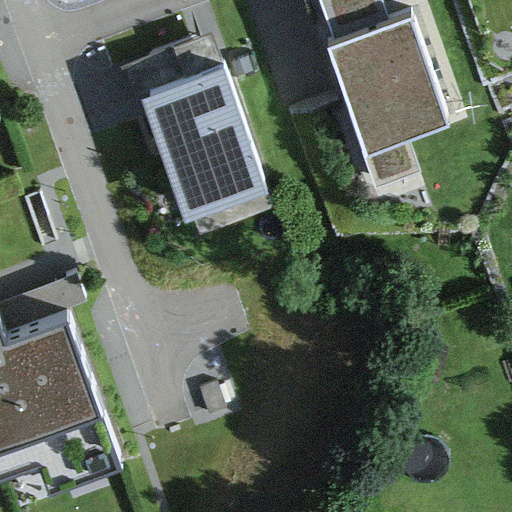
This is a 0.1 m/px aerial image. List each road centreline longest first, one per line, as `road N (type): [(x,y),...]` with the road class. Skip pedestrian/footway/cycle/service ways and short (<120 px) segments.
road 1 (residential): [(187,405),(39,0)]
road 2 (unknown): [(55,43),(167,0)]
